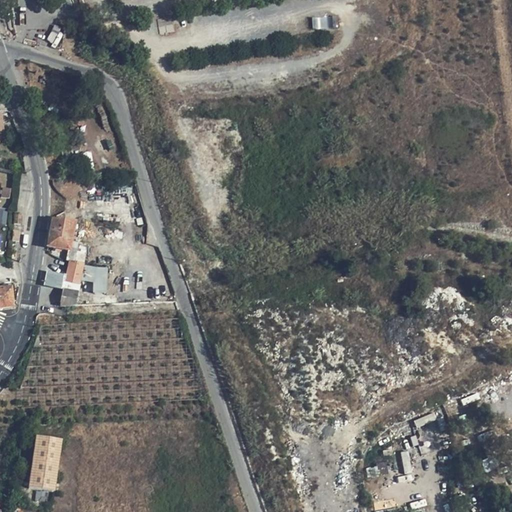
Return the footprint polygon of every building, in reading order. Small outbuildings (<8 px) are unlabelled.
[(431,57),(423,58),(424,65),(432,64),(431,57)] [(75,223),(52,220),(47,247),(68,252),(69,252),(71,244),(75,223)] [(69,252),(68,252),(66,261),(69,262),(76,263),(76,266),(69,264),(65,283),(63,290),(77,293),(79,282),(85,255),(87,248),(71,244),(69,252)] [(61,275),(52,273),(48,287),(58,289),(61,275)] [(9,285),(10,290),(12,309),(16,309),(20,286),(9,285)] [(140,288),(126,289),(126,300),(140,299),(140,288)] [(0,310),(12,309),(10,290),(0,291),(0,310)] [(79,297),(77,293),(63,290),(60,307),(66,308),(75,306),(79,299),(79,297)] [(178,320),(67,326),(60,326),(58,326),(33,409),(206,400),(178,320)] [(25,409),(49,326),(41,327),(21,389),(22,409),(25,409)] [(49,326),(25,409),(33,409),(58,326),(49,326)] [(33,454),(23,494),(47,499),(59,448),(36,443),(33,454)]
